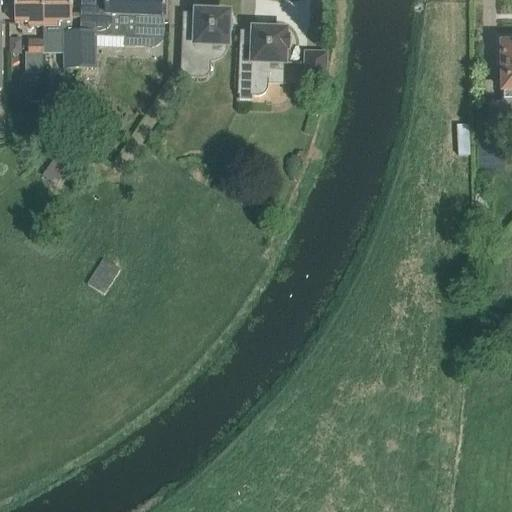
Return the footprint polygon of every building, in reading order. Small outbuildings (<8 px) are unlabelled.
[(29,27),(44,27),(43,0),(15,0),(15,24),(29,23),(29,27)] [(67,32),(67,24),(72,24),(71,0),(43,0),(44,27),(44,41),(43,46),(45,46),(63,46),(63,52),(64,70),(79,70),(79,32),(67,32)] [(165,0),(81,0),(81,32),(79,32),(79,70),(96,70),(95,36),(124,37),(123,47),(147,48),(148,32),(164,33),(165,0)] [(224,14),(224,12),(221,10),(219,10),(216,10),(213,11),(213,14),(197,13),(196,17),(182,17),(180,79),(200,79),(202,79),(204,79),(206,78),(207,77),(208,76),(209,75),(210,73),(210,71),(211,70),(211,61),(207,61),(208,54),(211,54),(212,45),(227,46),(228,30),(231,30),(232,27),(233,25),(232,22),(231,19),(229,19),(229,14),(224,14)] [(286,32),(281,32),(281,30),(279,28),(276,28),(273,28),(270,29),(270,32),(254,31),(253,47),(239,46),(237,97),(259,97),(263,96),(266,93),(268,89),(269,64),(285,64),(285,50),(289,50),(289,40),(286,39),(286,32)] [(43,46),(44,41),(29,41),(29,56),(44,56),(45,46),(43,46)] [(511,110),(511,46),(503,46),(503,57),(502,57),(503,81),(504,101),(489,101),(489,133),(505,132),(504,111),(511,110)] [(305,82),(326,83),(326,55),(306,54),(305,82)] [(29,89),(13,88),(12,102),(28,103),(29,89)] [(66,142),(43,177),(57,187),(72,164),(88,175),(96,162),(66,142)] [(105,296),(121,271),(102,259),(86,285),(105,296)]
